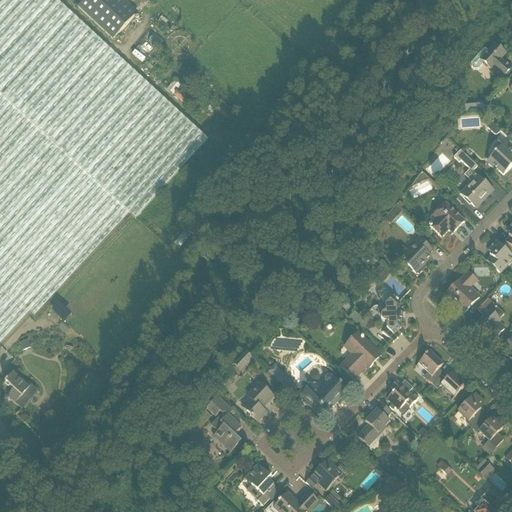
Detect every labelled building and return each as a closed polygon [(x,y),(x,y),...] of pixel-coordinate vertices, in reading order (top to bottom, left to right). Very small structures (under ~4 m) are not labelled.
[(0,0),(0,345),(29,313),(34,318),(129,215),(135,221),(208,142),(54,0),(0,0)] [(86,0),(78,9),(113,42),(138,14),(122,0),(86,0)] [(495,46),(489,53),(484,49),(471,64),(471,65),(471,68),(474,71),(478,71),(483,66),(483,67),(486,69),(488,69),(491,71),(492,70),(502,80),(511,70),(500,60),(505,55),(495,46)] [(152,58),(145,65),(151,70),(157,63),(152,58)] [(167,90),(173,96),(181,86),(175,81),(167,90)] [(174,96),(187,108),(190,105),(177,93),(174,96)] [(501,132),(491,123),(487,127),(488,130),(495,136),(498,136),(501,132)] [(499,151),(488,162),(488,165),(496,172),(497,171),(503,177),(511,167),(511,150),(501,140),(497,145),(497,148),(499,151)] [(478,167),(466,157),(458,148),(455,151),(458,154),(454,159),(459,164),(461,162),(470,171),(470,170),(473,172),(478,167)] [(421,174),(413,184),(416,186),(428,180),(421,174)] [(474,174),(469,180),(472,183),(460,195),(474,208),(484,198),(485,199),(492,191),(474,174)] [(441,239),(449,232),(453,236),(464,223),(445,205),(426,225),(441,239)] [(384,220),(390,225),(402,212),(396,206),(384,220)] [(184,232),(174,244),(180,249),(190,237),(184,232)] [(402,248),(395,255),(416,275),(431,259),(428,256),(432,251),(419,239),(406,252),(402,248)] [(511,262),(511,257),(497,243),(489,252),(493,256),(487,262),(500,275),(511,262)] [(387,269),(377,281),(381,285),(392,274),(387,269)] [(451,291),(444,298),(463,316),(479,299),(469,289),(476,282),(468,274),(461,282),(461,281),(454,287),(451,287),(451,291)] [(385,323),(386,323),(387,330),(382,334),(393,344),(402,335),(398,332),(401,329),(401,320),(402,319),(402,315),(401,315),(400,305),(393,298),(395,296),(388,290),(386,289),(384,288),(382,288),(380,289),(379,290),(378,292),(377,294),(377,296),(377,298),(378,299),(379,300),(386,307),(386,312),(385,312),(384,313),(383,313),(382,314),(381,315),(381,316),(381,317),(381,318),(381,319),(382,320),(382,321),(383,321),(384,322),(385,322),(385,323)] [(485,317),(475,327),(486,337),(488,335),(494,341),(505,330),(499,324),(500,322),(492,314),(497,309),(488,300),(478,311),(485,317)] [(355,313),(350,318),(364,332),(369,327),(355,313)] [(353,356),(341,368),(354,381),(366,369),(368,371),(381,357),(358,335),(345,348),(353,356)] [(507,357),(511,361),(511,339),(503,349),(509,355),(507,357)] [(23,353),(32,350),(28,341),(20,344),(23,353)] [(252,357),(246,352),(240,359),(234,366),(239,370),(252,357)] [(433,386),(444,374),(439,370),(443,366),(429,353),(425,357),(425,358),(419,365),(432,377),(428,381),(433,386)] [(297,388),(274,366),(267,372),(288,392),(297,388)] [(7,381),(5,383),(13,390),(8,397),(15,404),(21,397),(22,398),(30,389),(13,374),(7,381)] [(448,378),(444,374),(433,386),(437,390),(441,386),(454,399),(461,392),(466,387),(452,374),(448,378)] [(347,393),(344,391),(344,390),(344,389),(343,388),(343,387),(342,386),(341,386),(341,385),(340,384),(339,384),(338,384),(337,383),(331,378),(328,378),(326,380),(326,383),(329,386),(319,397),(310,388),(300,398),(316,413),(320,409),(321,409),(321,410),(322,410),(323,409),(328,413),(347,393)] [(387,401),(392,406),(389,409),(392,412),(395,409),(399,412),(405,406),(409,410),(412,407),(417,401),(409,394),(413,390),(404,383),(401,386),(397,383),(391,389),(395,392),(387,401)] [(258,423),(266,414),(260,409),(272,396),(261,386),(249,398),(250,400),(242,408),(258,423)] [(472,430),(486,416),(481,410),(477,407),(482,402),(475,396),(458,413),(468,423),(466,425),(472,430)] [(237,434),(242,429),(236,424),(240,420),(217,398),(206,410),(215,418),(220,414),(222,415),(211,427),(218,433),(214,438),(231,454),(241,443),(237,439),(240,437),(237,434)] [(369,426),(365,430),(357,438),(369,449),(386,430),(384,429),(390,423),(386,419),(392,414),(381,404),(371,414),(373,415),(365,423),(369,426)] [(491,421),(486,416),(472,430),(478,436),(479,434),(496,449),(500,445),(494,439),(506,426),(499,419),(495,424),(491,420),(491,421)] [(427,434),(422,430),(418,435),(422,439),(427,434)] [(459,446),(455,451),(459,456),(464,451),(459,446)] [(343,475),(328,461),(313,476),(306,484),(313,491),(318,485),(326,493),(343,475)] [(484,463),(475,471),(483,479),(491,470),(484,463)] [(272,501),(280,493),(268,482),(271,479),(257,466),(244,480),(255,491),(251,496),(258,502),(257,503),(262,507),(270,499),(272,501)] [(443,466),(439,470),(449,479),(453,475),(443,466)] [(403,486),(393,484),(392,492),(402,494),(403,486)] [(392,492),(384,486),(377,493),(385,500),(392,492)] [(498,500),(489,491),(475,505),(479,510),(477,511),(492,511),(489,509),(498,500)] [(288,495),(276,507),(274,504),(266,511),(307,511),(317,502),(309,494),(298,505),(288,495)] [(330,496),(324,501),(335,511),(337,511),(342,507),(330,496)] [(401,511),(395,501),(380,510),(381,511),(401,511)]
